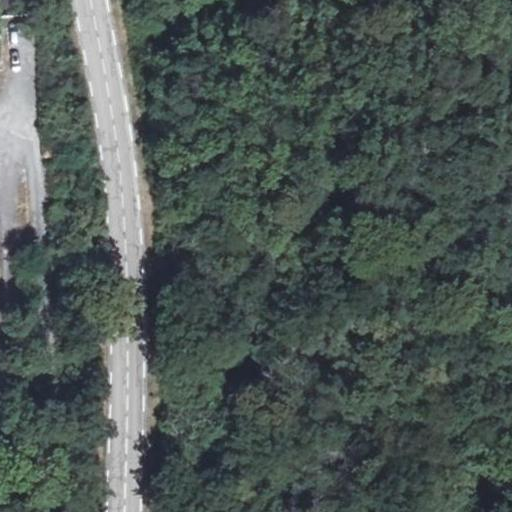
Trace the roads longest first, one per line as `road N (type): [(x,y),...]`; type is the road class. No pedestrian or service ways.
road 1 (secondary): [(96,0),(124,305),(116,511)]
road 2 (residential): [(37,511),(48,334),(14,34)]
